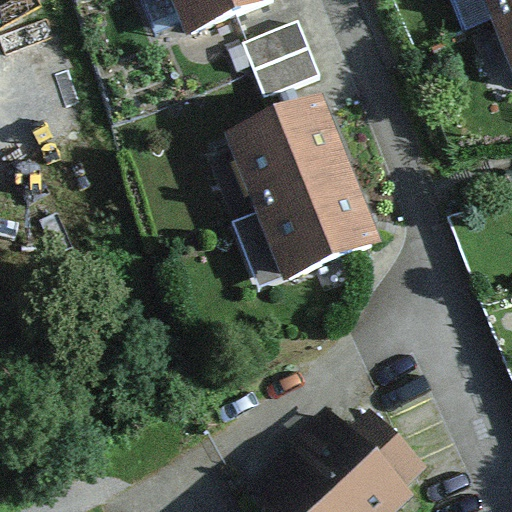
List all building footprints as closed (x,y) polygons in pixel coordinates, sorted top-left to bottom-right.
[(177,0),(191,33),(275,1),(274,0),(177,0)] [(511,0),(491,0),(499,20),(511,15),(511,0)] [(511,15),(499,20),(511,53),(511,15)] [(302,22),(247,43),(268,98),(323,77),(302,22)] [(236,143),(262,211),(346,178),(320,111),(236,143)] [(262,211),(288,278),(372,246),(346,178),(262,211)] [(274,479),(247,505),(253,511),(393,511),(405,501),(396,492),(415,474),(365,422),(347,439),(320,410),(261,465),(274,479)]
